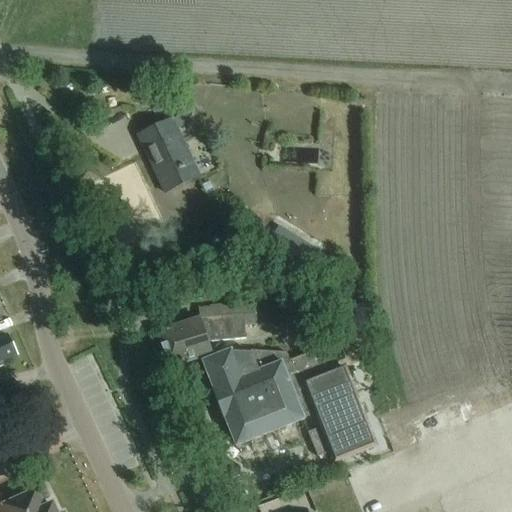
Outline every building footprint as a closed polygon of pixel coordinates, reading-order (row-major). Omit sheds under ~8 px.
[(205,92),(210,104),(224,98),(220,87),(205,92)] [(274,99),(271,118),(279,119),(282,100),(274,99)] [(137,135),(164,194),(202,177),(176,118),(137,135)] [(336,167),(361,167),(362,132),(336,132),(336,167)] [(167,368),(212,354),(209,342),(245,339),(244,316),(198,317),(155,332),(167,368)] [(7,336),(0,338),(0,367),(4,366),(2,362),(16,356),(7,336)] [(286,353),(231,349),(201,361),(235,447),(304,420),(302,414),(315,409),(323,429),(308,435),(317,459),(333,452),(337,461),(373,447),(344,370),(336,373),(327,350),(290,364),(286,353)] [(287,492),(283,481),(270,486),(274,497),(287,492)] [(43,511),(35,493),(5,507),(0,497),(0,496),(0,511),(43,511)]
